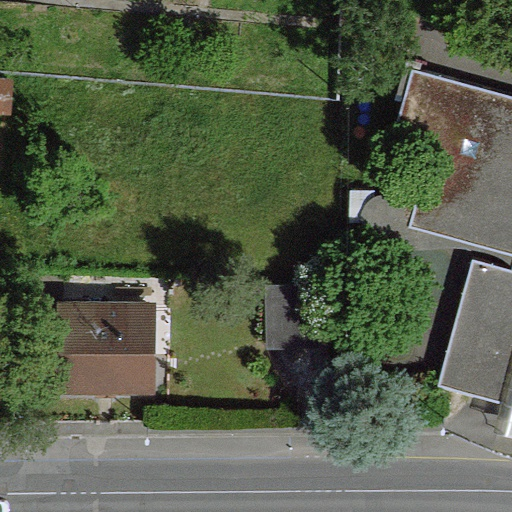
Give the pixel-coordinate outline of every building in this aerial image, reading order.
[(511,90),(417,67),(393,151),(431,161),(413,222),(511,250),(511,90)] [(15,77),(0,75),(0,105),(13,106),(15,77)] [(185,128),(83,124),(79,218),(181,222),(185,128)] [(511,270),(475,259),(440,385),(511,404),(511,398),(511,270)] [(268,283),(268,343),(330,342),(330,283),(268,283)] [(152,305),(63,304),(63,383),(152,383),(152,305)]
